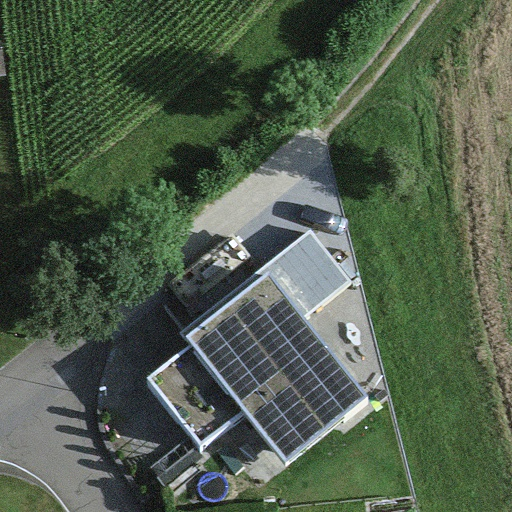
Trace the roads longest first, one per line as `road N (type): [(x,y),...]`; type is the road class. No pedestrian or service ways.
road 1 (track): [(188,247),(379,65),(425,0)]
road 2 (residential): [(3,391),(188,247)]
road 3 (residential): [(3,391),(100,511)]
